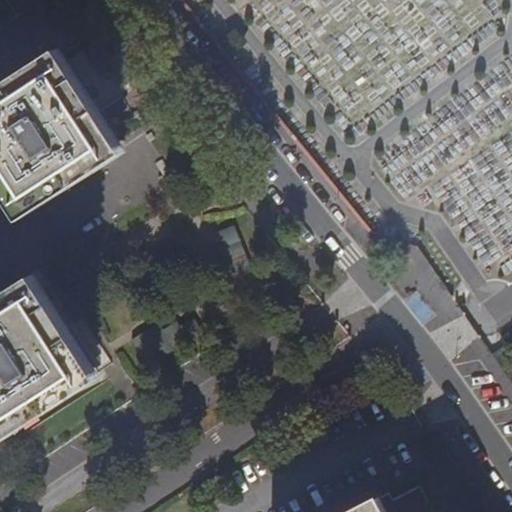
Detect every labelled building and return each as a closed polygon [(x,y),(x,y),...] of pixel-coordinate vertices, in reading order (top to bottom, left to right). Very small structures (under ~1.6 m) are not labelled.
[(0,96),(0,172),(25,212),(119,152),(59,58),(0,96)] [(0,305),(0,436),(93,377),(33,285),(0,305)] [(156,325),(137,335),(151,361),(170,351),(156,325)] [(435,511),(421,485),(384,503),(387,511),(435,511)] [(387,511),(384,503),(380,496),(350,511),(347,511),(346,511),(345,511),(387,511)]
